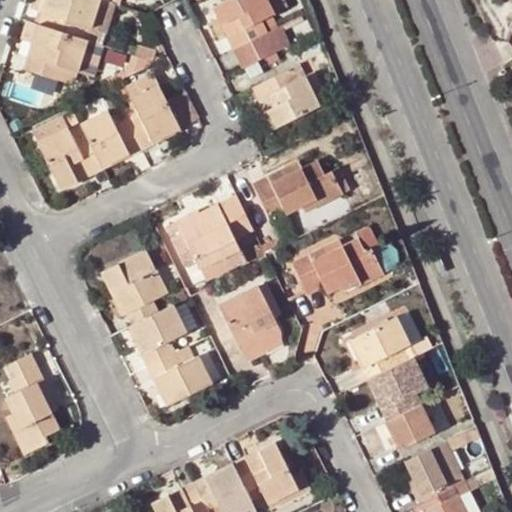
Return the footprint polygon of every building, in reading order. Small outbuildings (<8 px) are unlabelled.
[(39,0),(36,12),(42,15),(47,0),(39,0)] [(47,0),(42,15),(39,27),(87,42),(89,42),(93,29),(102,0),(101,0),(47,0)] [(107,34),(116,5),(102,0),(93,29),(107,34)] [(270,18),(273,17),(265,0),(231,0),(213,10),(221,26),(228,24),(234,36),(228,40),(234,52),(263,37),(257,25),(270,18)] [(273,0),(265,0),(273,17),(280,13),(273,0)] [(276,31),(270,18),(257,25),(263,37),(276,31)] [(32,43),(37,26),(26,22),(20,40),(32,43)] [(221,26),(228,40),(234,36),(228,24),(221,26)] [(72,71),(77,73),(87,42),(39,27),(37,26),(32,43),(38,46),(34,59),(28,57),(24,69),(68,83),(72,71)] [(158,54),(164,52),(152,27),(146,30),(158,54)] [(242,69),(290,45),(281,28),(276,31),(263,37),(234,52),(242,69)] [(89,42),(87,42),(77,73),(92,78),(102,46),(89,42)] [(34,59),(38,46),(32,43),(28,57),(34,59)] [(156,52),(137,46),(133,56),(153,63),(156,52)] [(130,56),(125,71),(128,76),(155,63),(153,63),(133,56),(130,56)] [(286,74),(291,85),(302,80),(297,69),(286,74)] [(77,73),(72,71),(68,83),(73,85),(77,73)] [(128,76),(125,71),(106,80),(109,86),(110,85),(128,76)] [(253,90),(259,101),(266,98),(271,110),(265,113),(274,132),(317,111),(302,80),(291,85),(286,74),(253,90)] [(125,88),(131,99),(159,86),(153,75),(125,88)] [(311,75),(302,80),(317,111),(326,106),(311,75)] [(179,128),(159,86),(131,99),(134,106),(140,117),(128,122),(141,149),(152,143),(151,141),(179,128)] [(271,110),(266,98),(259,101),(265,113),(271,110)] [(140,117),(134,106),(123,111),(128,122),(140,117)] [(141,149),(128,122),(116,128),(108,112),(81,125),(89,141),(101,166),(127,152),(130,154),(141,149)] [(32,131),(37,141),(67,127),(62,116),(32,131)] [(81,125),(69,131),(78,147),(89,141),(81,125)] [(87,168),(90,175),(102,169),(101,166),(89,141),(78,147),(69,131),(67,127),(37,141),(61,189),(77,181),(74,174),(87,168)] [(252,184),(266,213),(282,205),(286,215),(302,207),(316,201),(319,207),(342,196),(330,173),(323,176),(316,161),(301,169),(289,175),(285,168),(252,184)] [(285,168),(289,175),(301,169),(298,162),(285,168)] [(87,168),(74,174),(77,181),(90,175),(87,168)] [(252,232),(236,198),(217,208),(233,240),(252,232)] [(319,207),(316,201),(302,207),(305,214),(319,207)] [(286,215),(282,205),(266,213),(271,222),(286,215)] [(200,216),(199,217),(202,224),(196,227),(190,216),(176,223),(200,271),(208,267),(239,252),(233,240),(217,208),(200,216)] [(197,213),(190,216),(196,227),(202,224),(199,217),(197,213)] [(353,232),(357,240),(364,254),(370,251),(378,247),(366,225),(353,232)] [(326,292),(342,285),(355,279),(358,286),(383,274),(370,251),(364,254),(357,240),(341,248),(327,256),(323,248),(291,265),(305,293),(321,285),(326,292)] [(323,248),(327,256),(341,248),(338,241),(323,248)] [(113,294),(116,292),(132,326),(159,312),(153,301),(166,294),(156,272),(157,271),(147,250),(102,272),(113,294)] [(210,279),(245,263),(239,252),(208,267),(210,279)] [(200,271),(206,281),(210,279),(208,267),(200,271)] [(358,286),(355,279),(342,285),(346,292),(358,286)] [(209,288),(206,281),(187,290),(190,297),(209,288)] [(280,315),(265,284),(258,287),(273,319),(280,315)] [(258,287),(218,307),(239,352),(280,332),(273,319),(258,287)] [(145,353),(143,354),(149,367),(176,354),(170,341),(186,334),(172,306),(159,312),(132,326),(145,353)] [(411,347),(422,342),(409,314),(398,320),(411,347)] [(362,367),(369,381),(414,359),(430,351),(425,340),(422,342),(411,347),(398,320),(397,318),(350,341),(358,358),(364,355),(368,364),(362,367)] [(280,332),(239,352),(245,363),(282,345),(280,340),(280,332)] [(198,357),(193,360),(187,348),(176,354),(149,367),(154,378),(157,377),(171,404),(211,384),(198,357)] [(10,365),(16,377),(37,367),(31,354),(10,365)] [(364,355),(358,358),(362,367),(368,364),(364,355)] [(409,401),(428,392),(414,359),(369,381),(365,383),(374,401),(382,397),(393,421),(413,411),(409,401)] [(60,431),(51,413),(45,400),(52,396),(37,367),(16,377),(9,380),(15,392),(5,398),(12,413),(19,428),(13,431),(24,454),(48,443),(45,438),(60,431)] [(52,396),(45,400),(51,413),(58,409),(52,396)] [(382,397),(374,401),(385,425),(393,421),(382,397)] [(398,451),(436,433),(423,406),(413,411),(393,421),(385,425),(398,451)] [(13,431),(19,428),(12,413),(6,416),(13,431)] [(446,443),(451,453),(478,439),(474,429),(446,443)] [(262,505),(296,489),(289,476),(272,442),(257,449),(261,457),(248,463),(255,485),(262,505)] [(455,490),(467,484),(451,453),(446,443),(404,464),(412,481),(424,505),(455,490)] [(248,463),(261,457),(257,449),(245,455),(248,463)] [(243,492),(255,485),(248,463),(247,463),(243,456),(228,464),(243,492)] [(205,511),(215,507),(217,511),(248,511),(252,510),(243,492),(228,464),(200,477),(204,483),(193,488),(205,511)] [(262,505),(264,511),(308,489),(299,471),(289,476),(296,489),(262,505)] [(396,486),(389,471),(373,479),(381,494),(396,486)] [(204,483),(200,477),(190,483),(193,488),(204,483)] [(424,505),(412,481),(407,484),(419,508),(424,505)] [(166,502),(163,496),(149,503),(153,511),(203,511),(205,511),(193,488),(190,483),(176,489),(180,496),(166,502)] [(480,511),(467,484),(455,490),(465,511),(480,511)] [(166,502),(180,496),(176,489),(163,496),(166,502)] [(465,511),(455,490),(424,505),(419,508),(415,510),(416,511),(465,511)]
